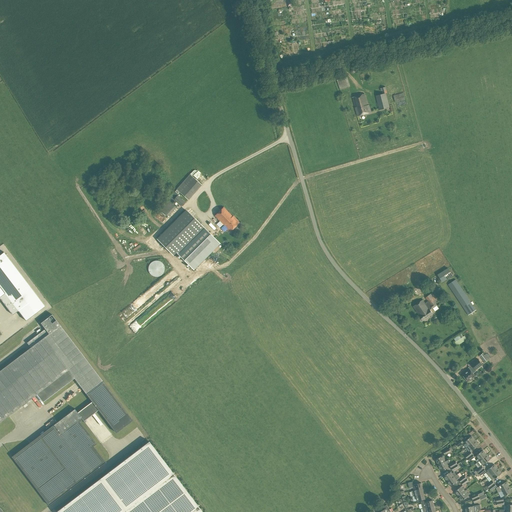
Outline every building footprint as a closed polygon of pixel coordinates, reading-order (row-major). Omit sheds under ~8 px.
[(285,6),(269,8),(271,20),(276,19),(277,18),(277,14),(278,13),(282,12),(285,9),(286,8),(287,13),(289,13),(289,17),(291,18),(295,17),(295,19),(297,17),(300,17),(300,20),(293,21),(298,25),(305,24),(303,3),(300,4),(298,2),(302,2),(302,0),(288,0),(288,1),(291,3),(288,3),(285,6)] [(319,0),(309,0),(310,2),(309,2),(310,7),(314,7),(314,10),(310,11),(310,15),(317,14),(317,18),(324,17),(324,12),(325,12),(324,1),(320,1),(319,0)] [(348,0),(349,10),(361,9),(360,0),(348,0)] [(369,0),(371,15),(380,15),(380,17),(383,16),(382,0),(369,0)] [(388,0),(390,17),(407,16),(406,8),(402,8),(401,0),(388,0)] [(409,14),(424,13),(423,6),(408,6),(409,14)] [(439,15),(439,11),(444,11),(444,7),(428,7),(428,16),(439,15)] [(326,27),(314,28),(315,47),(317,47),(321,44),(321,41),(326,41),(326,38),(333,38),(334,37),(331,34),(329,36),(326,36),(331,33),(334,31),(336,31),(336,38),(346,37),(345,25),(326,26),(328,25),(327,22),(324,22),(324,18),(320,19),(318,20),(318,25),(320,25),(323,23),(326,27)] [(350,86),(347,77),(337,80),(340,89),(350,86)] [(385,87),(380,88),(381,94),(376,95),(379,110),(389,107),(386,93),(387,92),(385,87)] [(368,105),(364,93),(352,97),(357,116),(371,112),(369,105),(368,105)] [(403,93),(393,95),(395,102),(405,99),(403,93)] [(176,190),(188,200),(201,185),(189,175),(176,190)] [(174,200),(182,206),(185,202),(178,196),(174,200)] [(168,200),(160,209),(167,217),(176,208),(168,200)] [(224,207),(215,216),(224,225),(223,226),(229,233),(240,223),(233,216),(233,217),(224,207)] [(194,269),(216,247),(203,234),(206,230),(187,211),(158,240),(173,254),(176,251),(194,269)] [(163,264),(162,263),(160,262),(159,261),(158,261),(156,261),(155,261),(154,261),(153,261),(151,262),(151,263),(150,264),(149,265),(148,267),(148,268),(148,269),(148,271),(149,272),(150,273),(151,275),(152,276),(154,276),(155,277),(157,277),(159,276),(161,275),(163,274),(164,271),(164,269),(164,266),(163,264)] [(436,273),(441,281),(452,274),(447,266),(436,273)] [(25,319),(44,305),(23,278),(0,295),(0,297),(12,313),(17,309),(25,319)] [(456,280),(448,285),(468,316),(476,310),(456,280)] [(433,314),(429,309),(432,308),(433,309),(434,308),(436,310),(438,308),(437,306),(440,304),(432,293),(425,298),(428,302),(426,304),(423,300),(413,307),(423,321),(433,314)] [(27,343),(31,348),(0,371),(0,421),(37,394),(43,402),(74,378),(92,401),(78,413),(75,409),(74,409),(75,409),(12,456),(12,457),(49,505),(105,462),(93,446),(96,444),(79,422),(82,419),(85,423),(86,423),(84,421),(98,409),(116,433),(132,420),(52,315),(41,323),(45,329),(27,343)] [(478,360),(471,365),(473,367),(463,375),(468,382),(475,376),(473,374),(476,371),(475,370),(482,365),(478,360)] [(466,448),(475,441),(472,436),(465,441),(466,443),(463,445),(466,448)] [(475,441),(466,448),(468,452),(471,449),(472,451),(479,445),(475,441)] [(201,511),(149,442),(55,511),(201,511)] [(480,460),(486,455),(483,450),(476,456),(480,460)] [(490,459),(486,455),(480,460),(483,465),(490,459)] [(438,465),(446,461),(443,456),(435,459),(438,465)] [(446,461),(438,465),(440,470),(448,466),(447,464),(449,463),(450,462),(448,460),(446,461)] [(489,476),(498,469),(494,464),(487,470),(488,471),(486,473),(489,476)] [(501,474),(498,469),(489,476),(491,480),(494,478),(495,479),(501,474)] [(454,476),(455,476),(453,472),(452,473),(451,471),(444,476),(447,481),(454,476)] [(456,475),(455,476),(454,476),(447,481),(450,486),(457,481),(456,479),(458,478),(456,475)] [(414,490),(423,488),(421,483),(416,484),(415,481),(408,483),(409,488),(413,487),(414,490)] [(501,491),(509,487),(506,481),(499,486),(501,491)] [(458,496),(465,491),(461,486),(454,492),(458,496)] [(511,492),(509,487),(501,491),(504,496),(511,492)] [(423,488),(414,490),(411,491),(412,496),(415,496),(424,494),(423,488)] [(469,495),(465,491),(458,496),(462,501),(469,495)] [(422,508),(434,506),(433,500),(425,502),(424,501),(421,502),(422,508)]
